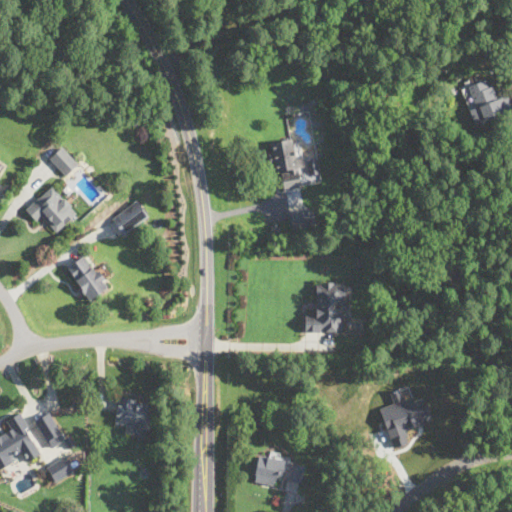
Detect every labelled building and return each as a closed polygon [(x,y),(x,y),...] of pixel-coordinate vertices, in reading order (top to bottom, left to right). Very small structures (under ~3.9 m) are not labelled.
[(464,86),(475,122),(511,110),(511,103),(509,94),(496,97),(490,78),(464,86)] [(269,140),(272,173),(281,172),(283,188),(305,186),(302,146),(293,147),(293,138),(269,140)] [(78,165),(61,147),(49,159),(66,176),(78,165)] [(78,213),(56,231),(41,215),(36,220),(24,209),(51,184),(78,213)] [(148,215),(137,199),(111,218),(123,234),(148,215)] [(292,227),(308,225),(307,211),(290,213),(292,227)] [(108,284),(84,254),(65,269),(90,299),(108,284)] [(305,313),(304,333),(346,333),(346,281),(316,281),(316,313),(305,313)] [(379,407),(392,447),(408,441),(404,429),(431,420),(423,396),(414,399),(412,395),(402,398),(399,389),(390,392),(393,402),(379,407)] [(115,421),(125,422),(124,428),(147,432),(152,401),(119,395),(115,421)] [(34,420),(50,447),(65,438),(49,411),(34,420)] [(0,467),(22,455),(26,462),(43,453),(20,412),(5,420),(11,430),(0,436),(0,467)] [(277,483),(277,477),(302,480),(305,458),(257,453),(254,481),(277,483)] [(55,481),(74,469),(65,454),(46,466),(55,481)]
